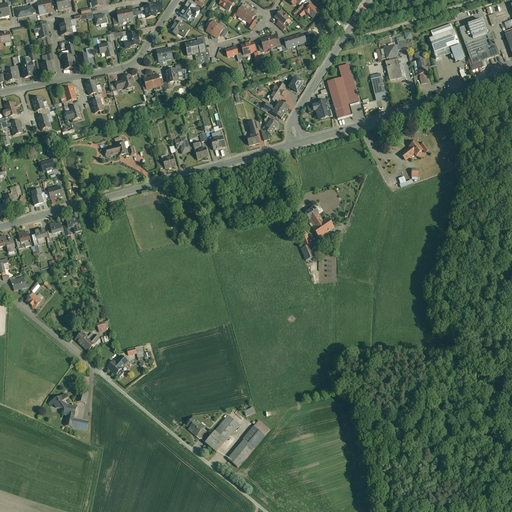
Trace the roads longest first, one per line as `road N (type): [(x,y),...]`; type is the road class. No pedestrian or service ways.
road 1 (unclassified): [(0,289),(266,511)]
road 2 (residential): [(0,227),(297,143)]
road 3 (residential): [(297,143),(511,72)]
road 4 (residential): [(297,143),(293,111),(367,0)]
road 5 (residential): [(78,76),(135,62),(177,0)]
